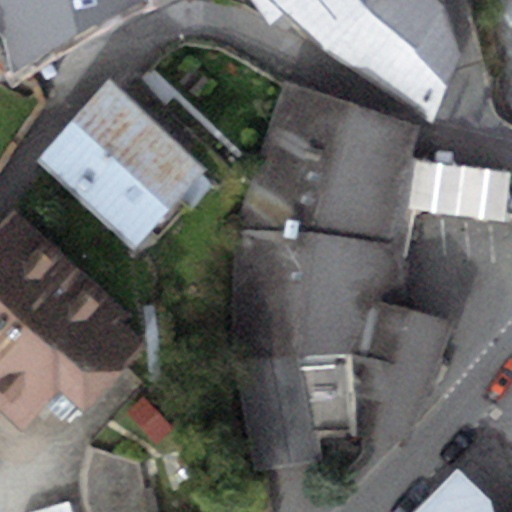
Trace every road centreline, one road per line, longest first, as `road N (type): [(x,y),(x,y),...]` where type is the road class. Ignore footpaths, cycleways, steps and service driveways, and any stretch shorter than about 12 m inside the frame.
road 1 (residential): [(0,200),(147,24),(173,11),(205,9),(511,154)]
road 2 (primary): [(511,359),(369,511)]
road 3 (track): [(471,135),(469,63),(455,0)]
